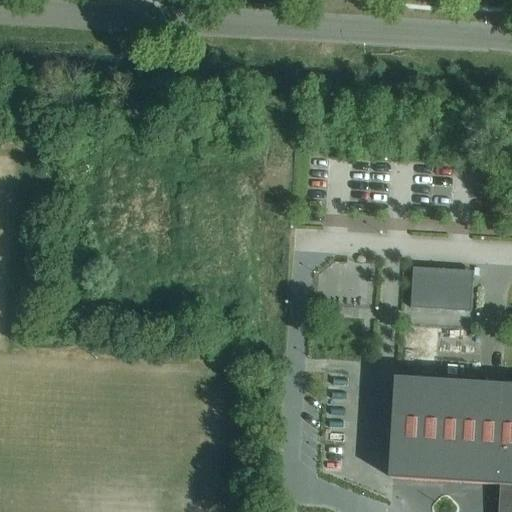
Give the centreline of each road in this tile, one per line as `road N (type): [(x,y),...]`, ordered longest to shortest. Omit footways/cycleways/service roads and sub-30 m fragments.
road 1 (residential): [(511,45),(126,18)]
road 2 (residential): [(126,18),(0,10)]
